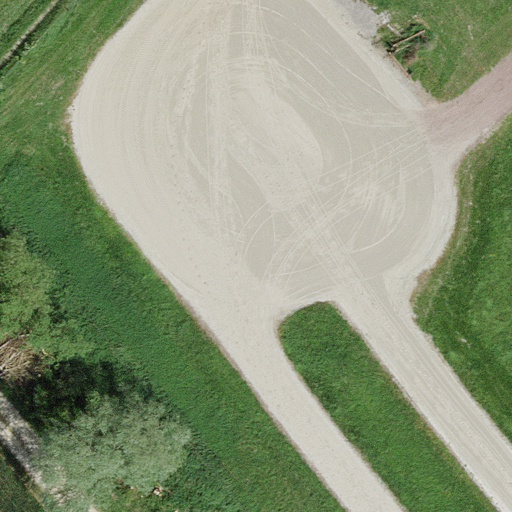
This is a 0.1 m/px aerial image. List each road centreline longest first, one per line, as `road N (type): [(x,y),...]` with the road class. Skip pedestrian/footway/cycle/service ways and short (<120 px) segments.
road 1 (track): [(182,0),(115,91),(129,181),(373,511)]
road 2 (track): [(511,486),(163,20)]
road 3 (track): [(230,319),(511,79)]
road 4 (track): [(0,417),(77,511)]
